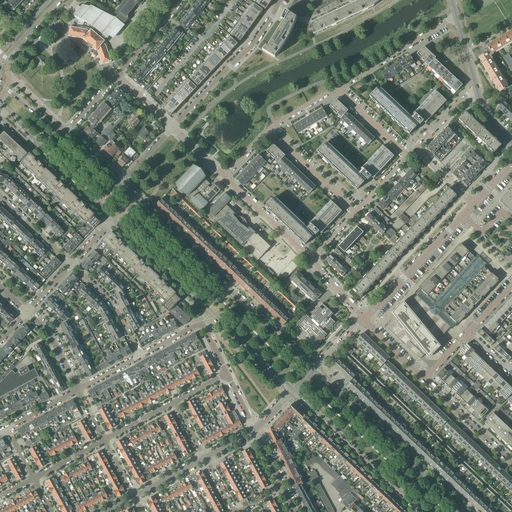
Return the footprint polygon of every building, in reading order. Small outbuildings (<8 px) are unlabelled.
[(18,5),(12,0),(9,0),(10,1),(8,4),(6,6),(12,11),(13,9),(14,9),(15,9),(17,7),(16,6),(18,5)] [(114,13),(118,16),(119,16),(126,22),(129,19),(126,16),(136,4),(139,6),(141,3),(140,2),(142,0),(143,1),(143,0),(125,0),(118,9),(114,13)] [(197,2),(204,8),(206,5),(209,7),(211,9),(214,12),(215,10),(212,8),(202,0),(198,0),(197,1),(197,2)] [(260,0),(258,0),(256,3),(266,10),(269,6),(260,0)] [(297,0),(295,5),(293,15),(297,18),(296,21),(295,21),(312,25),(312,24),(313,24),(313,23),(314,24),(318,22),(318,21),(322,19),(323,19),(327,17),(331,15),(332,15),(336,13),(341,11),(340,10),(341,10),(341,11),(345,9),(345,8),(345,9),(350,6),(354,4),(359,2),(363,0),(297,0)] [(363,0),(359,2),(354,4),(350,6),(345,9),(345,8),(345,9),(341,11),(341,10),(340,10),(341,11),(336,13),(332,15),(331,15),(327,17),(323,19),(322,19),(318,21),(318,22),(314,24),(313,23),(313,24),(312,24),(312,25),(314,34),(315,34),(316,34),(318,33),(322,31),(322,30),(327,28),(327,29),(327,28),(331,26),(332,26),(331,26),(336,24),(340,22),(341,22),(345,20),(349,18),(350,18),(354,15),(354,16),(354,15),(359,13),(359,14),(359,13),(363,11),(368,9),(372,7),(373,7),(378,3),(381,0),(382,0),(363,0)] [(195,5),(193,6),(203,14),(204,13),(202,11),(204,8),(197,2),(196,3),(195,4),(195,5)] [(254,4),(251,8),(260,14),(263,10),(254,4)] [(91,29),(105,41),(109,36),(113,38),(119,32),(124,25),(123,25),(126,22),(119,16),(118,16),(116,19),(115,17),(91,5),(90,7),(82,5),(80,7),(77,6),(76,8),(75,10),(76,11),(72,15),(78,21),(83,25),(85,22),(92,26),(93,27),(91,29)] [(190,10),(190,11),(197,16),(199,14),(202,16),(203,14),(193,6),(192,8),(191,8),(190,10)] [(251,8),(248,11),(257,18),(260,14),(251,8)] [(188,13),(186,15),(196,23),(198,24),(199,23),(195,19),(197,16),(190,11),(189,11),(188,13)] [(248,11),(245,15),(254,22),(257,18),(248,11)] [(283,21),(267,46),(266,47),(263,50),(274,57),(276,55),(278,52),(280,50),(282,47),(283,45),(285,42),(287,40),(288,37),(290,34),(291,32),(292,29),(293,26),(295,23),(295,21),(296,21),(297,18),(293,15),(286,11),(281,19),(283,21)] [(183,19),(190,25),(192,22),(195,25),(196,23),(186,15),(185,17),(184,17),(183,18),(183,19)] [(245,15),(242,19),(252,26),(254,22),(245,15)] [(190,25),(183,19),(182,20),(181,21),(181,22),(179,24),(187,30),(188,28),(190,25)] [(252,26),(242,19),(239,23),(249,30),(252,26)] [(239,23),(237,27),(246,34),(249,30),(239,23)] [(108,52),(110,52),(107,44),(104,42),(105,41),(91,29),(90,30),(88,28),(80,27),(80,28),(73,27),(70,26),(68,37),(82,39),(83,39),(82,40),(90,46),(97,51),(102,65),(105,64),(112,62),(108,52)] [(237,27),(234,31),(243,38),(246,34),(237,27)] [(172,32),(179,38),(181,35),(182,36),(184,34),(176,28),(174,30),(172,31),(172,32)] [(511,30),(503,35),(509,44),(511,41),(511,30)] [(234,31),(231,35),(240,42),(243,38),(234,31)] [(169,36),(169,37),(175,42),(178,40),(181,42),(182,40),(179,38),(172,32),(171,34),(170,34),(169,36)] [(503,35),(495,40),(500,49),(509,44),(503,35)] [(229,36),(226,40),(234,48),(238,44),(237,43),(229,36)] [(166,39),(165,41),(175,49),(176,47),(173,45),(175,42),(169,37),(168,37),(166,39)] [(221,41),(221,42),(223,43),(231,51),(234,48),(226,40),(223,43),(221,41)] [(486,45),(487,47),(491,54),(500,49),(495,40),(486,45)] [(162,45),(161,45),(168,51),(171,48),(173,51),(175,49),(165,41),(164,42),(163,42),(162,44),(162,45)] [(221,42),(218,45),(219,47),(228,55),(231,51),(223,43),(221,42)] [(158,49),(168,58),(169,59),(170,57),(169,56),(167,55),(169,52),(168,51),(161,45),(161,46),(159,47),(159,48),(158,49)] [(215,48),(214,49),(216,50),(225,58),(228,55),(219,47),(218,45),(219,47),(216,50),(215,48)] [(417,54),(424,62),(432,54),(424,47),(417,54)] [(478,58),(481,61),(489,56),(489,55),(491,54),(487,47),(486,47),(484,48),(485,50),(485,51),(487,53),(478,58)] [(155,53),(154,54),(161,59),(163,57),(166,59),(168,58),(158,49),(157,51),(156,51),(155,53)] [(214,49),(211,52),(221,62),(225,58),(216,50),(214,49)] [(211,52),(208,56),(210,57),(218,65),(221,62),(211,52)] [(152,56),(151,58),(160,66),(162,64),(159,62),(161,59),(154,54),(153,54),(152,55),(152,56)] [(428,66),(436,58),(432,54),(424,62),(425,62),(425,61),(429,64),(428,66)] [(511,60),(508,54),(503,57),(508,65),(511,72),(511,60)] [(209,57),(206,61),(215,69),(218,65),(210,57),(208,56),(209,57)] [(410,56),(404,59),(409,67),(415,63),(410,56)] [(481,61),(484,67),(493,61),(489,56),(481,61)] [(147,62),(153,68),(156,70),(158,67),(163,71),(164,70),(160,66),(151,58),(149,60),(148,60),(147,61),(147,62)] [(428,66),(432,70),(438,63),(435,59),(436,58),(428,66)] [(404,59),(398,62),(403,70),(409,67),(404,59)] [(201,62),(201,63),(203,64),(211,72),(215,69),(206,61),(203,64),(201,62)] [(484,67),(489,75),(498,70),(493,61),(484,67)] [(143,66),(150,72),(152,70),(155,72),(157,74),(158,72),(156,70),(153,68),(147,62),(145,64),(143,65),(143,66)] [(398,62),(393,66),(397,74),(403,70),(398,62)] [(201,63),(198,66),(208,76),(211,72),(203,64),(201,63)] [(432,70),(436,73),(442,66),(438,63),(432,70)] [(139,70),(146,76),(149,79),(151,77),(149,76),(151,74),(150,72),(143,66),(143,67),(142,67),(141,68),(141,69),(139,70)] [(198,66),(195,70),(196,71),(205,79),(208,76),(198,66)] [(393,66),(387,69),(392,77),(397,74),(393,66)] [(436,73),(440,77),(446,70),(442,66),(436,73)] [(392,77),(387,69),(381,73),(386,81),(392,77)] [(137,73),(136,75),(143,81),(146,76),(139,70),(139,71),(138,71),(137,72),(137,73)] [(196,71),(193,75),(202,83),(205,79),(196,71),(195,70),(196,71)] [(440,77),(444,81),(450,74),(446,70),(440,77)] [(489,75),(494,84),(503,79),(498,70),(489,75)] [(444,81),(448,84),(454,78),(450,74),(444,81)] [(143,81),(136,75),(135,75),(134,76),(134,77),(132,79),(141,87),(143,85),(140,83),(143,81)] [(202,83),(193,75),(190,78),(198,86),(202,83)] [(187,78),(183,82),(194,91),(197,88),(196,87),(187,78)] [(448,84),(452,88),(458,81),(454,78),(448,84)] [(503,79),(494,84),(499,92),(508,87),(503,79)] [(458,81),(452,88),(456,92),(462,85),(458,81)] [(183,82),(180,85),(190,95),(194,91),(183,82)] [(180,85),(177,89),(187,98),(190,95),(180,85)] [(116,90),(114,92),(122,99),(124,96),(127,98),(128,96),(119,88),(117,90),(116,90)] [(375,101),(375,102),(377,104),(378,104),(380,105),(381,106),(380,107),(409,135),(418,125),(412,120),(411,121),(377,88),(369,97),(372,99),(373,98),(375,101)] [(177,89),(173,92),(184,102),(187,98),(177,89)] [(112,95),(111,96),(118,103),(122,99),(114,92),(112,94),(112,95)] [(173,92),(170,96),(180,105),(184,102),(173,92)] [(441,106),(440,105),(442,103),(443,104),(446,101),(437,92),(416,115),(413,118),(420,125),(423,122),(424,122),(425,122),(426,120),(427,120),(428,121),(431,117),(430,117),(430,116),(432,114),(432,115),(433,115),(436,112),(435,111),(437,109),(438,109),(438,110),(441,106)] [(119,103),(118,103),(111,96),(110,97),(108,98),(108,99),(107,101),(109,103),(113,107),(111,109),(118,115),(120,112),(117,109),(118,108),(116,106),(119,103)] [(170,96),(167,99),(177,109),(180,105),(170,96)] [(167,99),(164,103),(174,112),(177,109),(167,99)] [(329,107),(337,114),(344,107),(336,100),(329,107)] [(499,110),(502,112),(508,105),(504,101),(497,109),(498,111),(499,110)] [(104,103),(99,109),(107,115),(112,110),(104,103)] [(174,112),(164,103),(163,103),(160,106),(163,109),(170,116),(173,113),(174,112)] [(503,115),(505,117),(511,109),(511,108),(508,105),(502,112),(504,114),(503,115)] [(340,118),(340,119),(348,111),(344,107),(337,114),(337,115),(338,114),(341,117),(340,118)] [(322,108),(317,112),(321,120),(327,116),(322,108)] [(99,109),(94,115),(102,121),(107,115),(99,109)] [(340,119),(344,122),(351,116),(347,112),(348,111),(340,119)] [(317,112),(311,115),(316,123),(321,120),(317,112)] [(458,119),(470,131),(477,123),(474,120),(472,118),(473,118),(471,116),(470,116),(465,112),(462,115),(458,119)] [(136,117),(133,120),(130,123),(134,128),(140,122),(138,119),(140,116),(138,114),(135,117),(136,117)] [(90,125),(89,125),(94,130),(102,121),(94,115),(88,121),(91,123),(90,125)] [(311,115),(305,119),(306,120),(310,126),(316,123),(311,115)] [(344,122),(348,126),(355,119),(351,116),(344,122)] [(118,120),(113,126),(114,128),(116,127),(116,126),(118,125),(122,120),(123,119),(122,119),(121,118),(118,120)] [(305,119),(299,122),(304,130),(310,126),(306,120),(305,119)] [(355,119),(348,126),(352,130),(359,123),(355,119)] [(152,126),(157,130),(157,131),(160,127),(155,123),(154,122),(152,120),(149,123),(151,125),(152,126)] [(304,130),(299,122),(294,126),(298,134),(304,130)] [(352,130),(356,134),(363,127),(359,123),(352,130)] [(470,131),(482,142),(489,134),(484,130),(485,129),(483,127),(482,128),(477,123),(470,131)] [(94,130),(89,125),(84,131),(88,134),(92,139),(97,133),(94,130)] [(356,134),(360,137),(367,130),(363,127),(356,134)] [(443,131),(449,137),(454,133),(447,127),(445,129),(443,131)] [(144,128),(138,133),(141,138),(148,133),(144,128)] [(360,137),(364,141),(371,134),(367,130),(360,137)] [(439,135),(445,142),(449,137),(443,131),(441,133),(439,135)] [(6,159),(7,158),(9,156),(11,154),(18,146),(3,132),(0,135),(0,154),(1,154),(6,159)] [(106,137),(104,139),(106,141),(108,139),(110,142),(103,150),(104,149),(107,153),(107,152),(112,156),(115,153),(118,156),(124,150),(123,150),(120,148),(119,149),(114,145),(115,144),(112,141),(116,136),(111,132),(110,133),(108,135),(106,137)] [(437,150),(433,155),(432,155),(440,162),(462,139),(454,132),(454,133),(449,137),(445,142),(441,146),(437,150)] [(371,134),(364,141),(368,145),(375,138),(371,134)] [(489,134),(482,142),(494,153),(501,145),(496,141),(497,140),(495,138),(494,139),(489,134)] [(435,140),(441,146),(445,142),(439,135),(439,136),(437,137),(437,138),(435,140),(435,139),(434,140),(435,140)] [(106,141),(104,139),(101,137),(96,142),(101,147),(106,141)] [(430,144),(431,144),(437,150),(441,146),(435,140),(433,142),(432,142),(433,142),(431,144),(430,144)] [(277,163),(278,164),(285,156),(273,144),(266,152),(274,159),(275,159),(278,162),(277,163)] [(317,152),(320,154),(321,154),(323,156),(322,157),(325,160),(326,159),(329,161),(328,162),(329,164),(349,182),(357,190),(366,180),(360,175),(359,176),(325,144),(317,152)] [(426,148),(433,155),(437,150),(431,144),(429,146),(428,146),(429,146),(426,148)] [(26,154),(18,146),(11,154),(14,157),(13,158),(11,157),(11,158),(9,156),(7,158),(10,161),(10,162),(14,163),(14,162),(16,159),(19,161),(19,162),(26,154)] [(124,153),(125,155),(130,159),(131,158),(136,153),(130,147),(124,153)] [(385,147),(385,148),(364,170),(360,174),(368,181),(371,177),(372,178),(372,177),(374,175),(375,176),(379,173),(378,172),(377,172),(379,170),(380,170),(380,171),(384,167),(383,167),(383,166),(385,164),(385,165),(386,165),(389,162),(389,161),(388,161),(390,159),(391,159),(390,159),(391,160),(394,156),(385,147)] [(474,150),(469,156),(476,163),(480,158),(481,157),(474,150)] [(125,155),(124,153),(119,158),(121,160),(118,163),(119,164),(118,164),(121,167),(122,167),(123,167),(128,161),(124,157),(125,155)] [(85,224),(91,216),(93,215),(87,210),(84,207),(84,206),(80,202),(79,203),(76,200),(76,199),(66,189),(66,190),(62,186),(63,186),(59,182),(58,183),(54,180),(55,179),(44,169),(41,166),(41,165),(38,162),(37,162),(36,163),(33,160),(34,159),(28,154),(20,162),(85,224),(85,223),(85,224)] [(259,155),(254,160),(261,166),(266,161),(259,155)] [(263,157),(270,163),(272,162),(265,155),(263,157)] [(278,164),(281,167),(288,160),(284,157),(285,156),(278,164)] [(469,156),(465,160),(472,167),(476,163),(469,156)] [(480,158),(476,163),(484,170),(489,164),(484,159),(483,160),(480,158)] [(5,162),(13,169),(14,167),(7,160),(5,162)] [(254,160),(250,165),(256,171),(261,166),(254,160)] [(281,167),(285,171),(292,164),(288,160),(281,167)] [(465,160),(460,164),(468,171),(472,167),(465,160)] [(476,163),(472,167),(480,174),(484,170),(476,163)] [(285,171),(289,175),(296,168),(292,164),(285,171)] [(460,164),(456,169),(464,175),(468,171),(460,164)] [(200,169),(194,165),(193,165),(176,184),(178,189),(177,190),(182,195),(183,193),(188,196),(192,199),(190,201),(201,211),(208,203),(221,190),(214,184),(210,188),(208,186),(210,184),(204,179),(206,177),(202,171),(201,170),(200,169)] [(250,165),(245,170),(252,176),(256,171),(250,165)] [(472,167),(468,171),(475,178),(480,174),(472,167)] [(27,179),(15,168),(13,169),(25,180),(27,179)] [(289,175),(293,179),(300,172),(296,168),(289,175)] [(410,170),(406,174),(412,180),(416,175),(417,176),(419,175),(415,172),(416,171),(412,168),(410,170)] [(459,181),(460,180),(464,175),(456,169),(452,174),(459,181)] [(245,170),(240,175),(247,182),(252,176),(245,170)] [(468,171),(464,175),(471,182),(475,178),(468,171)] [(293,179),(297,182),(304,175),(300,172),(293,179)] [(1,183),(2,184),(8,177),(7,176),(1,174),(0,176),(0,183),(0,184),(1,183)] [(406,174),(402,179),(408,184),(412,180),(406,174)] [(247,182),(240,175),(236,180),(242,186),(247,182)] [(297,182),(301,186),(308,179),(304,175),(297,182)] [(464,175),(460,180),(462,182),(461,183),(466,188),(471,182),(464,175)] [(4,186),(6,188),(12,181),(8,177),(2,184),(4,185),(4,186)] [(301,186),(305,190),(312,183),(308,179),(301,186)] [(402,179),(398,183),(403,188),(408,184),(402,179)] [(9,189),(10,191),(16,185),(12,181),(6,188),(8,189),(9,189)] [(312,183),(305,190),(309,194),(316,187),(312,183)] [(398,183),(394,188),(399,193),(403,188),(398,183)] [(33,184),(31,186),(39,193),(41,192),(33,184)] [(11,193),(13,195),(20,188),(16,185),(10,191),(11,192),(11,193)] [(511,187),(499,201),(511,213),(511,187)] [(16,197),(17,198),(23,192),(20,188),(13,195),(15,197),(16,197)] [(394,188),(390,192),(395,197),(399,193),(394,188)] [(437,200),(445,207),(449,203),(450,203),(452,201),(452,200),(456,195),(449,188),(437,200)] [(19,200),(21,202),(27,195),(23,192),(17,198),(19,199),(19,200)] [(390,192),(386,196),(391,201),(395,197),(390,192)] [(42,193),(40,194),(48,202),(49,200),(42,193)] [(24,204),(25,205),(31,199),(27,195),(21,202),(23,204),(24,204)] [(386,196),(382,201),(387,206),(391,201),(386,196)] [(156,205),(160,209),(166,203),(162,198),(156,205)] [(26,207),(28,209),(35,202),(31,199),(25,205),(26,206),(26,207)] [(215,221),(242,246),(255,233),(250,227),(249,228),(247,227),(248,226),(247,225),(247,224),(247,223),(246,222),(246,221),(245,220),(245,219),(244,219),(244,218),(243,218),(243,217),(242,217),(241,217),(240,217),(239,217),(238,217),(230,208),(229,209),(227,208),(228,207),(219,199),(208,211),(206,214),(214,221),(215,221)] [(314,236),(308,230),(307,231),(273,199),(265,207),(305,245),(314,236)] [(426,212),(434,219),(438,214),(439,215),(441,213),(440,212),(445,207),(437,200),(426,212)] [(387,206),(382,201),(377,205),(383,210),(387,206)] [(31,211),(33,212),(38,206),(35,202),(28,209),(30,211),(31,211)] [(160,209),(164,213),(171,207),(166,203),(160,209)] [(333,203),(323,213),(312,225),(308,229),(316,236),(319,232),(321,234),(342,211),(333,203)] [(54,204),(53,206),(60,214),(62,212),(54,204)] [(34,214),(36,216),(42,210),(38,206),(33,212),(34,214)] [(164,213),(169,218),(175,211),(171,207),(164,213)] [(39,218),(40,219),(46,213),(42,210),(36,216),(38,218),(39,218)] [(0,216),(0,217),(3,221),(9,215),(7,213),(5,211),(0,216)] [(169,218),(173,222),(179,215),(175,211),(169,218)] [(415,224),(423,231),(427,226),(428,227),(430,225),(429,224),(434,219),(426,212),(415,224)] [(41,221),(43,223),(50,217),(46,213),(40,219),(41,221)] [(63,213),(61,214),(61,215),(69,222),(71,220),(63,213)] [(364,219),(369,223),(374,217),(370,213),(364,219)] [(3,221),(7,224),(13,218),(11,216),(10,216),(9,215),(3,221)] [(173,222),(177,226),(184,219),(179,215),(173,222)] [(94,219),(92,216),(86,222),(88,224),(91,227),(93,229),(94,229),(93,229),(99,223),(98,222),(97,221),(96,220),(95,219),(94,219),(95,219),(94,218),(94,219)] [(46,225),(48,227),(53,220),(50,217),(43,223),(45,225),(46,225)] [(369,223),(373,227),(378,221),(374,217),(369,223)] [(7,224),(10,228),(16,222),(15,221),(15,220),(13,218),(7,224)] [(177,226),(182,230),(188,223),(184,219),(177,226)] [(49,229),(51,231),(57,224),(53,220),(48,227),(49,228),(49,229)] [(373,227),(377,231),(383,226),(385,223),(383,221),(380,224),(378,221),(373,227)] [(10,228),(14,232),(21,225),(18,223),(16,222),(10,228)] [(182,230),(186,234),(193,227),(191,226),(192,225),(189,223),(188,223),(182,230)] [(54,232),(55,234),(61,228),(57,224),(51,231),(53,232),(54,232)] [(86,227),(85,227),(90,232),(93,229),(91,227),(88,224),(86,227)] [(404,236),(411,243),(416,238),(417,239),(419,237),(418,236),(423,231),(415,224),(404,236)] [(14,232),(18,235),(24,229),(23,228),(23,227),(21,225),(14,232)] [(357,226),(353,230),(360,237),(363,233),(357,226)] [(382,235),(385,232),(387,230),(387,229),(387,230),(383,226),(377,231),(382,235)] [(186,234),(190,238),(197,231),(193,227),(186,234)] [(61,228),(55,234),(57,235),(57,236),(58,237),(59,237),(65,231),(61,228)] [(18,235),(22,239),(28,232),(26,230),(25,230),(24,229),(18,235)] [(84,239),(87,235),(82,230),(79,234),(80,234),(84,238),(84,239)] [(353,230),(349,234),(356,241),(360,237),(353,230)] [(190,238),(195,242),(201,236),(197,231),(190,238)] [(22,239),(26,242),(31,236),(30,235),(30,234),(28,232),(22,239)] [(112,249),(114,252),(167,302),(168,302),(175,294),(175,293),(170,288),(166,285),(167,284),(163,281),(162,282),(159,278),(149,268),(148,268),(145,265),(146,264),(142,260),(141,260),(140,261),(137,258),(138,257),(127,247),(127,248),(124,245),(124,244),(121,241),(120,240),(119,241),(118,241),(116,238),(116,237),(111,232),(96,248),(105,256),(112,249)] [(76,233),(73,237),(79,244),(81,242),(81,241),(82,239),(76,233)] [(349,234),(346,238),(352,245),(356,241),(349,234)] [(395,245),(382,259),(389,266),(394,262),(396,260),(396,259),(398,257),(405,250),(406,251),(407,248),(411,243),(404,236),(398,242),(396,239),(398,238),(394,235),(392,238),(390,240),(395,245)] [(26,242),(29,246),(36,239),(34,237),(33,237),(31,236),(26,242)] [(195,242),(199,246),(206,240),(201,236),(195,242)] [(73,237),(69,241),(76,247),(77,245),(78,245),(79,244),(73,237)] [(346,238),(342,242),(348,248),(352,245),(346,238)] [(29,246),(33,249),(39,243),(38,242),(38,241),(36,239),(29,246)] [(199,246),(204,250),(210,244),(206,240),(199,246)] [(69,241),(66,244),(73,251),(74,249),(74,248),(76,247),(69,241)] [(342,242),(338,246),(340,248),(344,253),(348,248),(342,242)] [(33,249),(37,253),(43,247),(41,245),(40,245),(39,243),(33,249)] [(73,251),(66,244),(62,248),(69,254),(70,253),(71,253),(73,251)] [(204,250),(208,255),(214,248),(210,244),(204,250)] [(461,244),(456,248),(461,252),(465,248),(462,245),(461,244)] [(43,247),(37,253),(41,257),(47,251),(45,249),(45,248),(43,247)] [(208,255),(212,259),(219,252),(214,248),(208,255)] [(335,259),(338,255),(341,253),(336,248),(334,251),(333,249),(329,253),(330,254),(325,260),(330,264),(335,259)] [(456,248),(448,257),(452,261),(458,267),(463,262),(467,258),(461,252),(456,248)] [(476,258),(465,248),(461,252),(467,258),(472,263),(476,258)] [(92,253),(91,254),(92,256),(93,255),(95,257),(94,258),(97,261),(99,259),(98,259),(100,256),(94,250),(94,251),(93,251),(92,252),(92,253)] [(212,259),(217,263),(223,256),(219,252),(212,259)] [(0,257),(0,260),(2,263),(8,257),(4,253),(0,257)] [(88,257),(87,258),(93,264),(95,261),(96,262),(97,261),(94,258),(95,257),(93,255),(92,256),(91,254),(89,256),(88,257)] [(217,263),(222,268),(228,261),(223,256),(217,263)] [(8,257),(2,263),(3,263),(5,265),(7,266),(12,260),(14,259),(12,257),(10,259),(8,257)] [(54,257),(51,261),(57,267),(59,265),(59,264),(60,263),(54,257)] [(448,257),(440,266),(444,270),(448,266),(452,261),(448,257)] [(85,260),(84,262),(85,264),(86,263),(88,265),(91,268),(92,266),(91,266),(93,264),(87,258),(86,258),(85,259),(85,260)] [(427,295),(419,288),(417,290),(414,293),(417,295),(421,299),(426,304),(428,306),(430,307),(430,310),(435,315),(438,315),(442,319),(451,327),(455,322),(450,317),(444,312),(442,310),(442,307),(447,302),(452,297),(461,288),(470,279),(475,274),(484,265),(480,262),(476,258),(472,263),(468,268),(460,277),(456,281),(448,290),(444,295),(440,299),(437,302),(434,302),(427,295)] [(467,258),(463,262),(468,268),(472,263),(467,258)] [(330,264),(334,268),(339,263),(335,259),(330,264)] [(382,259),(371,271),(378,278),(382,273),(383,274),(385,272),(384,271),(389,266),(382,259)] [(10,270),(16,264),(12,260),(7,266),(8,267),(7,268),(10,270)] [(111,262),(130,280),(132,279),(112,260),(111,262)] [(51,261),(47,265),(53,271),(54,270),(55,270),(57,267),(51,261)] [(228,261),(222,268),(226,272),(233,265),(228,261)] [(458,267),(452,261),(448,266),(460,277),(468,268),(463,262),(458,267)] [(85,264),(84,262),(83,263),(82,263),(81,264),(81,265),(80,265),(87,271),(89,269),(91,268),(88,265),(86,263),(85,264)] [(334,268),(338,272),(344,267),(339,263),(334,268)] [(13,272),(14,273),(20,268),(16,264),(10,270),(11,271),(13,273),(13,272)] [(100,275),(101,277),(103,275),(103,274),(104,273),(105,273),(108,270),(109,269),(110,267),(111,268),(113,266),(110,264),(105,269),(103,267),(98,273),(98,274),(99,275),(100,275)] [(45,266),(42,268),(50,275),(52,273),(52,272),(53,271),(47,265),(45,267),(45,266)] [(231,276),(237,270),(233,265),(226,272),(231,276)] [(484,265),(475,274),(479,278),(487,269),(484,265)] [(345,266),(344,267),(338,272),(343,276),(343,277),(349,270),(345,266)] [(440,266),(427,279),(435,286),(439,282),(448,290),(456,281),(444,270),(440,266)] [(448,266),(444,270),(456,281),(460,277),(448,266)] [(18,277),(24,271),(20,268),(14,273),(15,275),(17,277),(18,277)] [(50,275),(42,268),(40,271),(41,271),(39,273),(45,279),(47,277),(48,277),(50,275)] [(491,273),(487,269),(479,278),(483,282),(487,277),(491,273)] [(104,280),(105,280),(111,274),(109,272),(109,271),(108,270),(105,273),(104,273),(103,274),(103,275),(101,277),(103,278),(103,279),(104,280)] [(231,276),(235,280),(242,274),(237,270),(231,276)] [(21,280),(22,281),(28,275),(24,271),(18,277),(18,278),(21,280)] [(321,294),(303,277),(297,271),(290,279),(314,302),(321,294)] [(371,271),(359,283),(367,290),(371,285),(372,286),(374,284),(373,283),(378,278),(371,271)] [(498,279),(491,273),(487,277),(495,285),(496,284),(498,281),(497,280),(498,279)] [(70,276),(69,278),(77,286),(79,284),(76,282),(78,280),(72,274),(72,275),(71,274),(70,275),(70,276)] [(107,282),(109,284),(111,282),(110,281),(112,279),(112,280),(115,277),(114,275),(113,276),(111,274),(105,280),(105,281),(106,282),(107,282)] [(235,280),(240,285),(246,278),(242,274),(235,280)] [(475,274),(470,279),(478,287),(479,286),(483,282),(479,278),(475,274)] [(25,284),(26,285),(31,279),(28,275),(22,281),(23,282),(25,284)] [(112,287),(118,281),(116,279),(116,278),(115,277),(112,280),(112,279),(110,281),(111,282),(109,284),(110,285),(110,286),(111,287),(112,287)] [(487,277),(483,282),(490,288),(491,287),(492,288),(494,286),(494,285),(495,285),(487,277)] [(31,279),(26,285),(28,287),(29,287),(31,289),(31,290),(33,292),(33,291),(34,292),(45,280),(43,278),(39,282),(37,281),(35,282),(31,279)] [(66,281),(65,281),(71,287),(73,285),(77,288),(79,291),(81,289),(79,287),(77,286),(69,278),(67,279),(66,280),(66,281)] [(240,285),(244,289),(250,282),(246,278),(240,285)] [(423,283),(431,291),(440,299),(444,295),(435,286),(427,279),(423,283)] [(470,279),(461,288),(469,296),(470,295),(475,290),(478,287),(470,279)] [(131,281),(143,292),(145,291),(133,280),(131,281)] [(63,283),(62,285),(71,294),(74,297),(75,295),(69,289),(71,287),(65,281),(65,282),(64,282),(63,283)] [(114,289),(116,290),(122,284),(121,282),(120,283),(118,281),(112,287),(113,287),(113,288),(114,289)] [(117,293),(117,294),(122,292),(122,291),(128,285),(124,282),(122,284),(116,290),(117,292),(117,293)] [(244,289),(248,293),(255,286),(250,282),(244,289)] [(439,282),(435,286),(444,295),(448,290),(439,282)] [(483,282),(479,286),(486,293),(487,292),(488,293),(490,290),(489,289),(490,288),(483,282)] [(367,290),(359,283),(354,289),(357,293),(356,293),(361,298),(363,296),(362,295),(367,290)] [(419,288),(427,295),(431,291),(423,283),(419,288)] [(58,289),(64,294),(66,292),(70,295),(71,294),(62,285),(60,287),(60,286),(59,287),(59,288),(58,289)] [(248,293),(253,297),(259,290),(255,286),(248,293)] [(479,286),(478,287),(475,290),(482,297),(482,296),(483,297),(486,294),(486,293),(479,286)] [(79,300),(82,297),(85,294),(87,292),(86,292),(88,290),(87,289),(87,288),(86,287),(85,287),(79,293),(81,295),(78,298),(79,300)] [(461,288),(452,297),(460,306),(462,303),(466,299),(469,296),(461,288)] [(84,298),(86,300),(92,294),(92,293),(92,292),(91,291),(90,292),(88,290),(86,292),(87,292),(85,294),(82,297),(83,298),(84,298)] [(253,297),(257,301),(263,294),(259,290),(253,297)] [(475,290),(470,295),(478,302),(479,301),(482,299),(481,298),(482,297),(475,290)] [(48,305),(49,306),(54,300),(53,299),(56,296),(57,297),(58,296),(60,294),(56,291),(45,302),(45,303),(47,305),(48,305)] [(431,291),(427,295),(434,302),(437,302),(440,299),(431,291)] [(116,298),(118,301),(120,299),(119,298),(122,297),(122,298),(125,296),(124,294),(122,292),(117,294),(115,295),(115,296),(115,297),(116,298)] [(290,297),(295,302),(299,298),(294,293),(290,297)] [(86,307),(87,306),(92,301),(93,301),(94,299),(93,299),(95,297),(94,296),(94,295),(93,294),(92,294),(86,300),(88,301),(84,305),(86,307)] [(175,294),(168,302),(159,311),(162,313),(163,313),(165,310),(168,313),(169,312),(183,326),(186,324),(189,321),(190,320),(190,319),(193,315),(190,312),(188,314),(178,305),(181,302),(180,300),(181,299),(179,298),(178,297),(177,296),(175,294)] [(257,301),(261,305),(268,298),(263,294),(257,301)] [(417,295),(407,305),(411,310),(421,299),(417,295)] [(470,295),(469,296),(466,299),(473,306),(474,306),(473,306),(474,305),(475,306),(478,303),(477,303),(478,302),(470,295)] [(119,304),(120,304),(127,300),(126,298),(126,297),(125,296),(122,298),(122,297),(119,298),(120,299),(118,301),(118,302),(119,304)] [(90,310),(94,307),(99,300),(99,299),(98,298),(97,298),(95,297),(93,299),(94,299),(93,301),(92,301),(87,306),(90,310)] [(452,310),(454,312),(458,308),(460,306),(452,297),(447,302),(451,305),(454,308),(452,310)] [(261,305),(266,309),(272,303),(268,298),(261,305)] [(426,304),(421,299),(411,310),(415,315),(426,304)] [(466,299),(462,303),(470,311),(471,310),(474,308),(473,307),(473,306),(466,299)] [(52,309),(52,310),(58,304),(54,300),(49,306),(50,307),(49,307),(52,310),(52,309)] [(95,309),(97,311),(103,304),(102,302),(101,301),(100,301),(99,300),(94,307),(96,309),(95,309)] [(121,307),(122,309),(125,308),(124,307),(126,306),(127,306),(130,304),(129,303),(128,303),(127,300),(120,304),(120,305),(120,306),(120,307),(121,307)] [(437,342),(429,332),(415,315),(411,310),(407,305),(403,301),(392,313),(396,318),(386,327),(420,359),(425,354),(429,358),(440,346),(437,342)] [(442,310),(444,312),(451,305),(447,302),(442,307),(442,310)] [(124,313),(132,309),(131,307),(135,305),(134,303),(131,305),(130,304),(127,306),(126,306),(124,307),(125,308),(122,309),(123,311),(123,313),(124,313)] [(266,309),(270,313),(276,307),(272,303),(266,309)] [(462,303),(460,306),(458,308),(465,315),(465,314),(466,314),(467,315),(469,312),(470,311),(462,303)] [(55,312),(56,313),(62,308),(58,304),(52,310),(53,310),(55,313),(55,312)] [(99,312),(101,315),(108,310),(107,309),(108,309),(107,307),(106,307),(106,306),(103,304),(97,311),(98,312),(99,312)] [(335,322),(330,318),(330,317),(332,315),(331,314),(332,313),(322,304),(309,317),(306,314),(292,329),(297,334),(294,336),(302,344),(305,341),(313,349),(327,334),(321,329),(322,328),(323,329),(325,327),(328,330),(335,322)] [(428,306),(426,304),(415,315),(429,332),(442,319),(438,315),(435,315),(430,310),(430,307),(428,306)] [(511,309),(506,304),(502,307),(509,314),(511,311),(511,309)] [(444,312),(450,317),(454,312),(452,310),(454,308),(451,305),(444,312)] [(270,313),(274,317),(281,311),(281,310),(280,308),(277,306),(276,307),(270,313)] [(502,307),(499,311),(506,318),(509,314),(502,307)] [(5,318),(10,313),(9,312),(10,311),(7,308),(1,314),(3,316),(2,318),(4,320),(5,318)] [(60,317),(66,311),(62,308),(56,313),(58,314),(57,315),(60,317)] [(458,308),(454,312),(462,320),(463,319),(465,316),(464,315),(465,315),(458,308)] [(126,316),(127,318),(129,317),(129,316),(131,315),(135,313),(134,311),(133,312),(132,309),(124,313),(125,314),(124,314),(125,316),(126,316)] [(67,310),(66,311),(60,317),(61,318),(60,318),(63,320),(64,321),(66,319),(66,320),(68,318),(72,315),(67,310)] [(101,318),(102,319),(106,317),(106,318),(108,317),(108,316),(110,314),(110,313),(109,311),(108,311),(108,310),(101,315),(102,317),(101,318)] [(274,317),(279,322),(285,315),(281,311),(274,317)] [(499,311),(495,315),(502,322),(506,318),(499,311)] [(129,321),(129,322),(139,317),(136,312),(135,313),(131,315),(129,316),(129,317),(127,318),(128,319),(128,320),(128,321),(129,321)] [(454,312),(450,317),(455,322),(457,324),(457,323),(458,322),(459,323),(461,321),(461,320),(462,320),(454,312)] [(10,313),(5,318),(4,320),(3,320),(8,324),(14,317),(14,316),(14,315),(12,313),(12,314),(10,313)] [(104,321),(105,323),(113,319),(113,318),(112,317),(110,314),(108,316),(108,317),(106,318),(106,317),(102,319),(101,320),(99,321),(100,323),(104,321)] [(285,315),(279,322),(283,326),(289,319),(285,315)] [(495,315),(492,319),(499,325),(502,322),(495,315)] [(131,325),(132,326),(141,321),(139,317),(129,322),(130,323),(129,323),(130,324),(131,325)] [(144,326),(142,323),(147,320),(147,318),(141,321),(132,326),(133,328),(132,329),(133,330),(134,330),(134,331),(144,326)] [(106,326),(107,328),(111,326),(113,325),(115,323),(114,322),(115,321),(114,320),(113,320),(113,319),(105,323),(107,326),(106,326)] [(451,327),(442,319),(429,332),(437,342),(451,327)] [(500,327),(499,325),(492,319),(484,326),(486,328),(493,334),(500,327)] [(62,330),(63,330),(74,324),(71,320),(60,325),(61,327),(62,330)] [(175,320),(170,323),(174,331),(176,330),(176,329),(178,328),(178,329),(182,327),(182,326),(175,320)] [(109,330),(110,332),(118,328),(117,328),(118,327),(117,326),(116,326),(115,323),(113,325),(111,326),(107,328),(108,330),(109,330)] [(170,323),(165,325),(169,333),(171,332),(171,333),(174,331),(170,323)] [(65,334),(66,335),(73,331),(76,329),(74,324),(63,330),(63,331),(64,334),(65,334)] [(20,329),(26,334),(28,336),(29,334),(28,333),(30,330),(24,325),(23,325),(21,327),(21,328),(20,329)] [(165,325),(161,328),(165,336),(167,334),(169,333),(165,325)] [(111,335),(112,337),(116,335),(118,334),(117,333),(120,332),(119,331),(119,330),(119,329),(118,329),(118,328),(110,332),(112,335),(111,335)] [(161,328),(156,330),(160,337),(162,337),(165,336),(161,328)] [(17,332),(16,332),(23,338),(26,334),(20,329),(19,330),(17,332)] [(151,331),(152,333),(156,341),(159,339),(158,338),(160,337),(156,330),(155,329),(151,331)] [(477,333),(484,340),(488,335),(481,329),(477,333)] [(68,339),(68,340),(75,336),(73,331),(66,335),(66,336),(67,339),(68,339)] [(503,331),(497,338),(499,340),(505,333),(503,331)] [(14,335),(13,337),(19,342),(23,338),(16,332),(16,333),(14,335)] [(116,335),(112,337),(113,339),(114,338),(115,341),(123,337),(122,336),(123,336),(122,335),(121,335),(120,332),(117,333),(118,334),(116,335)] [(146,334),(147,335),(151,342),(153,341),(153,342),(156,341),(152,333),(150,334),(149,332),(146,334)] [(192,335),(190,336),(195,345),(197,344),(196,342),(199,341),(195,334),(194,333),(192,335)] [(357,340),(361,344),(368,337),(363,333),(357,340)] [(147,335),(143,338),(147,345),(150,344),(149,343),(151,342),(147,335)] [(488,335),(484,340),(491,346),(495,342),(488,335)] [(70,343),(71,344),(78,340),(79,340),(78,338),(77,339),(75,336),(68,340),(70,343)] [(189,337),(186,338),(190,345),(192,344),(194,347),(196,346),(195,345),(190,336),(189,337)] [(9,340),(15,346),(17,348),(21,344),(19,342),(13,337),(12,338),(12,337),(9,340)] [(361,344),(366,348),(372,341),(368,337),(361,344)] [(147,345),(143,338),(138,340),(141,345),(142,346),(142,347),(142,346),(142,347),(144,346),(145,347),(147,345)] [(7,343),(6,344),(13,351),(12,350),(15,346),(9,340),(9,341),(6,343),(7,343)] [(73,349),(80,345),(78,340),(71,344),(71,346),(73,349)] [(181,341),(178,342),(182,349),(184,348),(186,351),(186,352),(188,351),(187,350),(182,341),(181,341)] [(366,348),(370,352),(376,345),(372,341),(366,348)] [(32,347),(35,352),(43,347),(41,344),(40,343),(32,347)] [(126,347),(123,348),(128,355),(129,355),(130,355),(130,354),(132,353),(126,343),(124,344),(126,347)] [(2,347),(2,348),(8,354),(10,355),(13,351),(6,344),(5,345),(4,345),(2,347)] [(460,351),(463,355),(470,347),(467,344),(460,351)] [(75,352),(76,354),(83,350),(80,345),(73,349),(73,350),(75,353),(75,352)] [(172,345),(170,347),(174,354),(176,352),(178,356),(179,355),(174,345),(173,346),(172,345)] [(370,352),(374,356),(381,350),(376,345),(370,352)] [(494,349),(501,356),(505,352),(498,345),(494,349)] [(36,351),(38,356),(45,352),(45,351),(45,350),(44,348),(43,348),(43,347),(35,352),(36,351)] [(167,349),(166,349),(174,365),(178,362),(177,361),(175,362),(171,355),(174,354),(170,347),(167,348),(167,349)] [(463,355),(467,358),(474,351),(470,347),(463,355)] [(121,349),(119,349),(121,353),(120,354),(121,356),(122,355),(124,358),(125,357),(126,357),(127,356),(128,355),(123,348),(121,349)] [(108,350),(108,351),(112,358),(113,361),(114,360),(115,362),(116,362),(117,362),(118,361),(118,360),(119,360),(115,353),(112,354),(110,349),(108,350)] [(118,351),(115,353),(119,360),(120,360),(121,359),(124,358),(122,355),(121,356),(120,354),(121,353),(119,349),(117,350),(118,351)] [(162,351),(167,361),(169,360),(172,366),(174,365),(166,349),(165,350),(164,350),(162,351)] [(78,358),(78,359),(85,355),(83,350),(76,354),(77,355),(76,355),(78,358)] [(374,356),(379,360),(385,354),(381,350),(374,356)] [(112,358),(108,351),(106,352),(109,356),(108,356),(106,357),(110,365),(111,365),(113,364),(115,362),(114,360),(113,361),(112,358)] [(159,353),(158,354),(163,363),(167,361),(162,351),(159,353)] [(194,364),(195,365),(195,366),(199,364),(209,359),(206,354),(205,351),(198,354),(200,357),(201,360),(199,361),(194,364)] [(465,361),(468,364),(477,355),(474,352),(474,351),(467,358),(465,361)] [(38,356),(41,361),(48,357),(48,356),(47,353),(46,353),(45,352),(38,356)] [(505,352),(501,356),(508,362),(511,358),(505,352)] [(156,354),(154,356),(157,362),(160,361),(162,366),(164,365),(163,363),(158,354),(157,355),(156,354)] [(385,354),(379,360),(383,365),(389,358),(385,354)] [(80,362),(81,363),(88,359),(85,355),(78,359),(80,362)] [(468,364),(472,368),(481,359),(477,355),(468,364)] [(151,357),(150,358),(155,368),(157,367),(159,365),(157,362),(154,356),(151,357)] [(41,361),(43,365),(50,361),(50,360),(49,357),(48,357),(41,361)] [(148,358),(146,360),(149,367),(152,366),(155,371),(156,370),(155,368),(150,358),(148,359),(148,358)] [(83,367),(83,368),(90,364),(88,359),(81,363),(82,364),(81,365),(83,367)] [(199,364),(195,366),(196,368),(201,365),(202,365),(202,364),(203,363),(204,367),(212,363),(210,359),(209,360),(209,359),(199,364)] [(332,366),(337,370),(343,363),(338,359),(332,366)] [(472,368),(476,371),(485,362),(481,359),(472,368)] [(146,360),(141,362),(148,374),(150,372),(147,368),(149,367),(146,360)] [(43,365),(46,370),(53,366),(53,365),(52,362),(51,363),(50,361),(43,365)] [(104,362),(95,368),(86,372),(87,374),(86,374),(88,377),(89,377),(109,366),(107,361),(104,362)] [(382,368),(386,372),(392,365),(388,361),(382,368)] [(141,362),(137,364),(141,371),(143,370),(146,376),(148,375),(148,374),(141,362)] [(476,371),(480,375),(488,366),(485,362),(476,371)] [(213,366),(212,363),(204,367),(207,371),(214,367),(213,366)] [(337,370),(341,374),(347,367),(343,363),(337,370)] [(85,371),(86,372),(95,368),(94,366),(92,367),(90,364),(83,368),(83,369),(85,371)] [(135,366),(134,367),(140,379),(142,378),(141,376),(143,375),(141,371),(137,364),(135,366)] [(194,369),(191,371),(195,378),(199,376),(200,375),(196,368),(195,366),(195,365),(193,367),(194,368),(194,369)] [(386,372),(390,376),(397,370),(392,365),(386,372)] [(46,370),(49,375),(56,371),(56,370),(54,367),(53,366),(46,370)] [(185,374),(183,375),(187,382),(191,380),(186,371),(184,368),(183,366),(182,367),(183,368),(182,368),(185,374)] [(480,375),(483,378),(492,369),(488,366),(480,375)] [(29,372),(26,367),(21,370),(21,371),(19,371),(18,372),(18,371),(18,372),(15,374),(11,370),(0,382),(0,397),(26,384),(31,385),(35,383),(33,380),(38,376),(38,375),(36,372),(34,369),(29,372)] [(132,367),(129,369),(135,379),(137,378),(139,380),(140,379),(134,367),(132,368),(132,367)] [(207,371),(206,371),(201,374),(202,375),(203,377),(206,375),(207,374),(207,373),(208,373),(209,376),(216,372),(214,367),(207,371)] [(341,374),(345,378),(352,371),(347,367),(341,374)] [(436,376),(440,379),(447,372),(444,368),(436,376)] [(126,371),(133,385),(134,387),(136,386),(133,380),(135,379),(129,369),(127,370),(127,371),(126,371)] [(483,378),(487,382),(496,373),(492,369),(483,378)] [(188,370),(186,371),(191,380),(192,379),(192,380),(195,378),(191,371),(188,372),(187,371),(189,371),(188,370)] [(390,376),(395,380),(401,374),(397,370),(390,376)] [(49,375),(51,379),(58,375),(57,374),(58,374),(56,371),(49,375)] [(124,372),(121,373),(125,380),(127,383),(129,382),(131,386),(133,385),(126,371),(124,372)] [(345,378),(350,382),(353,379),(356,376),(352,371),(345,378)] [(440,379),(444,383),(451,375),(447,372),(440,379)] [(487,382),(491,385),(500,376),(496,373),(487,382)] [(179,374),(177,375),(182,385),(187,382),(183,375),(179,377),(179,376),(180,376),(179,374)] [(395,380),(399,385),(405,378),(401,374),(395,380)] [(51,379),(54,384),(61,380),(61,379),(59,377),(58,375),(51,379)] [(176,379),(174,380),(178,387),(182,385),(177,375),(175,376),(176,379)] [(444,383),(448,386),(455,379),(451,375),(444,383)] [(116,376),(113,378),(117,384),(119,383),(121,386),(123,385),(118,376),(116,377),(116,376)] [(491,385),(495,389),(503,380),(500,376),(491,385)] [(452,390),(459,382),(461,380),(457,377),(455,379),(448,386),(452,390)] [(399,385),(403,389),(410,382),(405,378),(399,385)] [(170,379),(168,380),(173,390),(178,387),(174,380),(172,381),(170,379)] [(346,386),(351,390),(357,383),(353,379),(350,382),(346,386)] [(54,384),(56,389),(63,385),(62,383),(63,383),(61,380),(61,381),(61,380),(54,384)] [(108,380),(105,382),(109,389),(111,387),(113,391),(115,390),(109,380),(108,381),(108,380)] [(157,381),(159,385),(164,394),(166,394),(169,392),(165,385),(163,386),(159,380),(157,381)] [(166,381),(168,384),(165,385),(169,392),(172,390),(173,390),(168,380),(166,381)] [(495,389),(498,393),(507,383),(504,380),(503,380),(495,389)] [(107,394),(109,398),(110,400),(112,399),(107,390),(109,389),(105,382),(103,383),(103,384),(101,385),(107,394)] [(403,389),(408,393),(414,386),(410,382),(403,389)] [(452,390),(455,393),(462,386),(459,382),(452,390)] [(351,390),(355,394),(361,387),(357,383),(351,390)] [(498,393),(502,396),(511,387),(507,383),(498,393)] [(63,385),(56,389),(59,393),(66,390),(66,389),(64,386),(63,385)] [(105,395),(107,394),(101,385),(100,385),(97,386),(101,393),(103,392),(105,395)] [(159,388),(156,390),(160,397),(164,394),(159,385),(158,386),(159,388)] [(103,396),(101,393),(97,386),(94,388),(95,388),(93,389),(97,396),(99,400),(101,399),(100,398),(103,396)] [(220,388),(218,389),(221,396),(223,395),(225,397),(227,397),(221,386),(220,387),(220,388)] [(408,393),(412,397),(418,390),(414,386),(408,393)] [(455,393),(459,397),(466,389),(462,386),(455,393)] [(355,394),(359,398),(366,392),(361,387),(355,394)] [(511,388),(511,387),(502,396),(506,400),(511,393),(511,388)] [(92,399),(97,396),(93,389),(92,390),(91,389),(89,391),(88,392),(92,399)] [(153,389),(151,390),(156,399),(160,397),(156,390),(153,392),(153,391),(154,390),(153,389)] [(459,397),(463,400),(470,393),(466,389),(459,397)] [(31,390),(29,391),(34,400),(36,400),(36,401),(39,399),(37,396),(36,394),(35,392),(33,393),(31,390)] [(42,390),(39,391),(45,401),(46,400),(49,399),(49,398),(46,392),(43,393),(42,390)] [(140,391),(142,394),(147,404),(152,402),(148,395),(146,392),(144,393),(142,390),(140,391)] [(150,393),(148,395),(152,402),(155,400),(156,399),(151,390),(149,391),(150,393)] [(213,392),(210,393),(214,400),(216,399),(216,400),(218,401),(219,401),(213,390),(212,391),(213,392)] [(412,397),(417,401),(423,394),(418,390),(412,397)] [(27,392),(25,393),(27,396),(31,403),(33,402),(33,401),(34,400),(29,391),(27,392)] [(38,392),(36,394),(37,396),(39,399),(41,403),(44,402),(43,401),(45,401),(39,391),(38,392)] [(364,403),(364,402),(370,396),(366,392),(359,398),(364,403)] [(23,394),(21,395),(26,405),(28,404),(28,405),(31,403),(27,396),(25,393),(23,394)] [(463,400),(466,404),(474,397),(470,393),(463,400)] [(142,398),(139,400),(143,407),(147,404),(142,394),(140,395),(141,397),(142,397),(142,398)] [(212,405),(206,394),(205,395),(205,396),(203,397),(206,404),(208,403),(209,404),(210,406),(212,405)] [(417,401),(421,405),(427,398),(423,394),(417,401)] [(364,402),(368,406),(375,400),(370,396),(364,402)] [(12,398),(13,400),(18,409),(20,408),(20,409),(22,408),(19,401),(17,402),(14,397),(12,398)] [(466,404),(470,408),(477,400),(474,397),(466,404)] [(135,398),(133,399),(138,409),(139,408),(143,407),(139,400),(136,401),(135,400),(136,400),(135,398)] [(421,405),(425,409),(432,403),(427,398),(421,405)] [(9,402),(11,405),(14,412),(17,410),(18,409),(13,400),(12,400),(12,399),(9,401),(9,402)] [(132,403),(130,404),(134,411),(138,409),(133,399),(131,400),(132,402),(132,403)] [(186,406),(187,407),(198,402),(197,400),(195,401),(194,401),(193,399),(186,403),(188,406),(186,406)] [(69,402),(67,403),(71,410),(76,407),(72,400),(72,401),(71,400),(69,402)] [(368,406),(373,410),(379,404),(375,400),(368,406)] [(470,408),(474,411),(481,404),(477,400),(470,408)] [(217,408),(218,410),(228,404),(227,403),(226,404),(225,401),(218,405),(219,407),(218,407),(218,408),(217,408)] [(189,408),(190,411),(197,407),(196,405),(197,405),(197,404),(199,404),(198,402),(187,407),(188,409),(189,408)] [(7,403),(5,404),(10,414),(11,413),(12,413),(14,412),(11,405),(9,406),(7,403)] [(66,403),(63,405),(67,412),(69,411),(72,416),(74,415),(71,410),(67,403),(66,404),(66,403)] [(126,403),(124,404),(130,413),(134,411),(130,404),(128,405),(126,403)] [(425,409),(430,413),(436,407),(432,403),(425,409)] [(125,407),(121,409),(125,416),(129,414),(128,414),(130,413),(124,404),(122,405),(123,407),(124,406),(125,407)] [(221,411),(222,412),(229,409),(228,406),(229,406),(228,404),(218,410),(219,412),(220,411),(221,411)] [(299,423),(300,424),(303,421),(303,422),(307,418),(293,404),(289,408),(298,417),(301,420),(299,423)] [(373,410),(377,415),(383,408),(379,404),(373,410)] [(474,411),(478,415),(485,407),(481,404),(474,411)] [(99,412),(101,414),(107,411),(107,409),(108,408),(107,408),(109,407),(108,405),(103,408),(99,411),(97,411),(98,413),(99,412)] [(81,416),(76,407),(71,410),(74,415),(75,417),(76,419),(81,416)] [(430,413),(434,418),(440,411),(436,407),(430,413)] [(485,407),(478,415),(481,418),(488,411),(485,407)] [(57,408),(55,409),(59,416),(61,415),(64,420),(65,419),(59,408),(58,408),(57,408)] [(125,416),(121,409),(118,411),(117,410),(118,409),(117,408),(115,409),(120,418),(122,418),(125,416)] [(296,419),(298,417),(289,408),(285,412),(293,419),(295,417),(296,419)] [(377,415),(381,419),(388,412),(383,408),(377,415)] [(52,411),(51,412),(57,423),(59,422),(56,417),(59,416),(55,409),(52,411)] [(193,416),(194,418),(201,414),(200,412),(201,412),(203,411),(202,409),(191,415),(192,416),(193,416)] [(221,416),(222,418),(222,417),(231,413),(232,412),(232,411),(231,411),(229,409),(222,412),(223,414),(222,415),(223,415),(221,416)] [(232,412),(231,413),(233,417),(233,418),(229,420),(234,431),(236,430),(235,429),(242,425),(238,419),(234,411),(232,412)] [(434,418),(438,422),(445,415),(440,411),(434,418)] [(49,412),(47,414),(50,420),(53,419),(55,423),(57,423),(51,412),(50,413),(49,412)] [(294,420),(293,419),(285,412),(281,416),(291,425),(292,423),(292,422),(294,420)] [(381,419),(386,423),(392,416),(388,412),(381,419)] [(103,419),(105,422),(112,418),(110,416),(113,414),(112,413),(101,419),(102,420),(103,419)] [(163,421),(164,423),(173,418),(170,413),(163,417),(165,420),(163,421)] [(231,413),(222,417),(230,432),(233,430),(233,431),(234,431),(229,420),(233,418),(233,417),(231,413)] [(44,416),(43,416),(48,426),(50,425),(52,424),(50,420),(47,414),(44,415),(44,416)] [(511,431),(493,414),(484,423),(508,445),(508,444),(510,446),(510,447),(511,449),(511,431)] [(445,415),(438,422),(443,426),(449,419),(445,415)] [(40,418),(39,418),(44,428),(48,426),(43,416),(42,416),(40,417),(40,418)] [(293,427),(291,425),(281,416),(277,420),(284,425),(286,428),(288,426),(291,429),(293,427)] [(386,423),(390,427),(397,419),(398,419),(396,420),(392,416),(386,423)] [(197,423),(199,425),(205,422),(208,420),(207,418),(206,417),(195,422),(196,424),(197,423)] [(219,419),(221,424),(227,435),(228,434),(228,433),(230,432),(222,417),(222,418),(219,419)] [(37,419),(35,420),(40,430),(44,428),(39,418),(37,419)] [(105,423),(107,426),(116,421),(116,419),(115,419),(114,420),(113,421),(112,418),(105,422),(105,423)] [(167,423),(168,426),(175,422),(174,419),(174,420),(173,418),(164,423),(165,424),(167,423)] [(296,438),(305,428),(311,421),(307,418),(303,422),(303,421),(300,424),(299,426),(297,428),(292,433),(295,437),(296,438)] [(77,425),(78,427),(85,424),(83,421),(85,420),(84,419),(74,425),(75,427),(76,426),(77,425)] [(390,427),(394,431),(402,423),(401,424),(399,423),(400,422),(397,419),(390,427)] [(32,422),(31,423),(36,432),(40,430),(35,420),(32,422)] [(282,428),(284,425),(277,420),(273,424),(283,433),(283,432),(284,433),(286,432),(282,428)] [(444,427),(448,431),(454,424),(450,420),(444,427)] [(116,421),(107,426),(108,429),(109,429),(109,430),(116,426),(114,423),(115,422),(116,423),(117,422),(116,421)] [(303,434),(305,436),(315,425),(314,424),(313,424),(311,421),(305,428),(307,429),(303,434)] [(167,430),(168,431),(178,426),(176,425),(177,424),(175,422),(168,426),(170,428),(167,430)] [(205,422),(199,425),(200,428),(199,429),(199,430),(210,424),(209,422),(207,423),(206,424),(205,422)] [(27,425),(30,431),(31,432),(33,431),(34,433),(36,432),(31,423),(29,424),(29,423),(27,425)] [(394,431),(399,435),(405,429),(406,427),(402,423),(394,431)] [(77,431),(78,433),(88,427),(88,426),(86,426),(85,424),(78,427),(79,429),(79,430),(77,431)] [(156,425),(154,426),(157,433),(160,432),(161,434),(163,433),(161,430),(159,426),(158,424),(156,425)] [(285,434),(283,433),(273,424),(270,427),(270,428),(281,439),(284,438),(285,437),(282,435),(283,435),(284,435),(285,434)] [(448,431),(452,435),(459,428),(454,424),(448,431)] [(213,426),(214,428),(219,439),(221,438),(220,437),(223,436),(219,429),(218,426),(215,427),(214,425),(213,426)] [(311,433),(313,435),(319,429),(317,426),(315,425),(305,436),(307,438),(311,433)] [(151,428),(149,429),(154,438),(155,439),(157,438),(155,435),(157,433),(154,426),(151,428)] [(171,432),(173,435),(180,431),(178,426),(168,431),(169,433),(171,432)] [(26,434),(23,427),(21,428),(18,429),(18,430),(22,437),(26,434)] [(281,439),(270,428),(270,429),(267,430),(273,443),(281,439)] [(452,435),(457,439),(463,433),(459,428),(452,435)] [(149,429),(145,431),(148,438),(151,437),(152,439),(154,438),(149,429)] [(311,441),(313,443),(323,432),(322,431),(321,431),(319,429),(313,435),(315,437),(311,441)] [(399,435),(403,439),(410,433),(405,429),(399,435)] [(81,438),(82,440),(92,434),(92,433),(91,434),(89,431),(83,435),(84,437),(83,437),(81,438)] [(145,431),(140,434),(145,443),(146,445),(148,444),(146,439),(148,438),(145,431)] [(172,438),(173,440),(182,435),(180,431),(173,435),(174,437),(172,438)] [(208,431),(206,432),(212,443),(213,442),(213,441),(215,440),(212,433),(210,431),(208,432),(208,431)] [(319,441),(321,442),(327,436),(324,434),(324,433),(323,432),(313,443),(315,445),(319,441)] [(72,436),(69,438),(73,445),(76,443),(77,442),(72,433),(70,434),(71,435),(72,435),(72,436)] [(403,439),(407,443),(415,436),(413,434),(412,435),(410,433),(403,439)] [(457,439),(461,443),(468,437),(463,433),(457,439)] [(92,434),(82,440),(83,442),(84,441),(85,441),(86,440),(87,442),(93,439),(92,436),(93,435),(92,434)] [(138,434),(136,436),(140,443),(142,441),(144,444),(145,443),(140,434),(139,435),(138,434)] [(176,445),(178,443),(185,439),(184,437),(183,437),(182,435),(173,440),(176,445)] [(65,436),(63,437),(68,447),(69,446),(69,447),(73,445),(69,438),(65,439),(66,438),(65,436)] [(140,443),(136,436),(133,437),(134,437),(132,438),(132,440),(134,442),(135,446),(136,448),(138,447),(137,444),(140,443)] [(208,444),(204,437),(202,438),(202,437),(201,436),(199,436),(205,447),(206,446),(205,445),(208,444)] [(319,449),(320,451),(331,439),(330,438),(329,438),(327,436),(321,442),(323,444),(319,449)] [(407,443),(412,447),(418,441),(416,439),(417,438),(415,436),(407,443)] [(58,440),(59,440),(64,449),(68,447),(63,437),(58,440)] [(284,438),(281,439),(273,443),(275,448),(287,442),(285,439),(287,439),(286,437),(285,437),(284,438)] [(461,443),(466,447),(472,441),(468,437),(461,443)] [(0,446),(3,452),(5,451),(4,450),(9,447),(5,441),(3,442),(2,439),(1,439),(0,439),(0,446)] [(116,443),(118,447),(127,442),(126,440),(124,442),(123,439),(116,443)] [(177,447),(178,449),(187,444),(186,442),(185,439),(178,443),(179,446),(177,447)] [(327,448),(329,450),(335,444),(332,441),(331,439),(320,451),(322,453),(327,448)] [(412,447),(416,452),(423,445),(424,444),(423,444),(424,443),(420,439),(418,441),(412,447)] [(56,441),(54,442),(59,452),(64,449),(59,440),(56,442),(56,441)] [(466,447),(470,452),(476,445),(472,441),(466,447)] [(53,446),(51,447),(55,454),(58,453),(58,452),(59,452),(54,442),(52,443),(53,446)] [(119,449),(120,452),(127,448),(126,445),(128,444),(127,442),(118,447),(119,449)] [(289,447),(287,442),(275,448),(276,448),(278,452),(289,447)] [(29,451),(30,453),(37,450),(36,448),(37,448),(37,447),(39,446),(38,444),(27,450),(28,451),(29,451)] [(181,449),(183,452),(190,449),(187,444),(178,449),(179,451),(181,449)] [(326,456),(328,458),(339,447),(338,446),(337,446),(335,444),(329,450),(331,452),(326,456)] [(416,452),(421,456),(427,449),(423,445),(416,452)] [(470,452),(474,456),(481,449),(476,445),(470,452)] [(55,454),(51,447),(49,448),(47,446),(45,447),(50,457),(51,456),(55,454)] [(289,447),(278,452),(279,455),(279,456),(280,457),(281,457),(291,452),(290,449),(289,450),(288,448),(289,447)] [(335,456),(337,457),(343,451),(340,449),(340,448),(339,447),(328,458),(330,460),(335,456)] [(122,454),(123,456),(132,451),(131,449),(129,450),(127,448),(120,452),(122,454)] [(190,449),(183,452),(180,454),(183,458),(192,453),(190,449)] [(241,456),(242,457),(251,452),(251,451),(250,451),(248,449),(242,452),(243,455),(241,456)] [(421,456),(425,460),(431,453),(427,449),(421,456)] [(474,456),(479,460),(485,453),(481,449),(474,456)] [(172,453),(169,455),(173,462),(176,461),(175,460),(177,459),(176,456),(173,452),(172,450),(171,451),(172,453)] [(93,458),(94,460),(103,455),(101,451),(93,455),(95,458),(93,458)] [(123,456),(125,460),(132,457),(131,454),(133,453),(132,451),(123,456)] [(334,464),(336,466),(347,454),(346,453),(345,453),(343,451),(337,457),(339,459),(334,464)] [(33,458),(34,461),(41,457),(40,456),(41,455),(43,454),(42,452),(31,458),(32,459),(33,458)] [(291,452),(281,457),(283,462),(292,458),(290,453),(291,452)] [(425,460),(429,464),(436,457),(431,453),(425,460)] [(479,460),(483,464),(489,457),(485,453),(479,460)] [(165,454),(163,455),(168,464),(170,463),(171,463),(173,462),(169,455),(166,456),(165,454)] [(343,463),(344,465),(350,459),(348,456),(347,454),(336,466),(338,468),(343,463)] [(97,461),(98,464),(106,459),(105,457),(104,457),(103,455),(94,460),(95,462),(97,461)] [(160,460),(164,467),(168,464),(163,455),(162,456),(163,458),(160,460)] [(244,463),(245,465),(256,459),(255,458),(254,459),(253,456),(246,460),(247,462),(246,462),(244,463)] [(315,463),(318,464),(322,459),(318,456),(313,458),(315,463)] [(125,460),(128,465),(137,460),(136,458),(134,459),(132,457),(125,460)] [(429,464),(433,468),(440,462),(436,457),(429,464)] [(483,464),(487,468),(494,461),(489,457),(483,464)] [(7,464),(8,466),(15,462),(13,459),(14,459),(14,458),(3,463),(4,465),(6,464),(7,464)] [(295,463),(292,458),(283,462),(284,465),(285,467),(286,467),(295,463)] [(98,467),(99,469),(108,464),(107,462),(106,459),(98,464),(99,466),(98,467)] [(156,459),(155,460),(160,469),(164,467),(160,460),(158,461),(157,459),(156,459)] [(342,471),(344,473),(355,462),(354,461),(353,461),(350,459),(344,465),(347,467),(342,471)] [(46,460),(35,465),(36,466),(37,466),(39,468),(45,465),(44,463),(45,462),(47,461),(46,460)] [(129,467),(130,469),(137,465),(136,463),(138,462),(138,461),(137,460),(128,465),(129,467)] [(154,463),(151,464),(155,472),(158,470),(160,469),(155,460),(153,461),(154,463)] [(220,467),(221,469),(230,463),(230,462),(229,462),(228,460),(226,461),(220,464),(221,467),(220,467)] [(487,468),(492,472),(498,466),(494,461),(487,468)] [(5,467),(7,471),(18,465),(17,464),(16,465),(15,462),(8,466),(5,467)] [(86,463),(83,464),(87,472),(90,470),(91,472),(93,471),(91,468),(89,464),(88,462),(86,463)] [(298,462),(295,463),(286,467),(288,472),(299,467),(300,466),(298,462)] [(348,473),(350,475),(359,466),(356,464),(356,463),(355,462),(344,473),(346,475),(348,473)] [(433,468),(443,477),(450,471),(440,462),(433,468)] [(222,469),(224,472),(230,468),(229,466),(230,466),(232,465),(231,463),(230,463),(221,469),(221,470),(222,469)] [(81,466),(79,467),(84,476),(86,475),(85,475),(86,475),(85,473),(87,472),(83,464),(81,466)] [(101,470),(103,473),(110,469),(108,464),(99,469),(100,471),(101,470)] [(148,468),(149,470),(151,474),(153,473),(155,472),(151,464),(149,466),(148,464),(146,465),(147,466),(148,468)] [(248,471),(249,472),(260,467),(259,465),(258,466),(256,464),(250,467),(251,469),(250,470),(248,471)] [(132,472),(132,473),(142,468),(141,467),(138,468),(137,465),(130,469),(131,472),(132,472)] [(350,479),(352,481),(363,469),(361,468),(359,466),(350,475),(352,477),(350,479)] [(492,472),(496,476),(502,470),(498,466),(492,472)] [(75,469),(78,476),(80,479),(84,476),(79,467),(75,469)] [(300,469),(299,467),(288,472),(289,474),(289,475),(289,477),(290,477),(300,473),(298,470),(300,469)] [(132,473),(135,478),(142,474),(140,472),(143,470),(142,468),(132,473)] [(225,476),(235,470),(237,469),(236,468),(234,469),(232,470),(232,469),(231,470),(230,468),(224,472),(225,474),(224,475),(225,476)] [(11,476),(12,478),(22,473),(21,471),(20,472),(19,469),(12,473),(13,475),(12,475),(11,476)] [(75,469),(70,472),(75,481),(77,480),(76,478),(78,476),(75,469)] [(103,476),(104,478),(113,473),(110,469),(103,473),(104,475),(103,476)] [(358,478),(360,480),(366,474),(364,471),(364,470),(363,469),(352,481),(354,483),(356,481),(356,480),(358,478)] [(149,470),(142,474),(135,478),(134,478),(137,484),(139,482),(141,485),(153,478),(151,474),(149,470)] [(227,477),(228,479),(234,476),(233,474),(234,473),(236,472),(235,470),(225,476),(225,477),(227,477)] [(496,476),(500,481),(507,474),(502,470),(496,476)] [(252,478),(253,480),(264,474),(263,473),(262,474),(260,471),(254,475),(255,477),(252,478)] [(448,482),(454,475),(450,471),(443,477),(448,482)] [(68,473),(65,474),(69,481),(72,480),(73,482),(75,481),(70,472),(68,473)] [(193,484),(199,481),(205,478),(206,477),(203,472),(202,472),(196,475),(195,474),(187,478),(189,482),(191,485),(193,484)] [(301,472),(300,473),(290,477),(293,482),(300,479),(302,478),(300,475),(302,474),(301,472)] [(22,473),(12,478),(12,480),(14,479),(15,479),(16,481),(23,477),(21,474),(22,474),(22,473)] [(106,479),(108,481),(115,477),(114,475),(113,473),(104,478),(105,480),(106,479)] [(69,481),(65,474),(63,475),(63,476),(61,477),(62,479),(64,483),(66,486),(67,487),(69,486),(67,482),(69,481)] [(358,486),(360,488),(371,477),(369,476),(366,474),(360,480),(362,482),(358,486)] [(500,481),(505,485),(511,478),(507,474),(500,481)] [(448,482),(452,485),(459,479),(454,475),(448,482)] [(338,495),(344,500),(354,489),(352,488),(351,487),(350,486),(349,486),(348,485),(347,483),(346,483),(344,481),(341,477),(339,476),(335,480),(331,485),(340,494),(338,495)] [(45,481),(47,486),(56,481),(55,479),(54,480),(52,477),(45,481)] [(107,485),(108,487),(118,482),(117,480),(115,477),(108,481),(109,484),(107,485)] [(366,485),(368,487),(374,481),(372,479),(372,478),(371,477),(360,488),(362,490),(366,485)] [(198,485),(199,487),(208,482),(205,478),(199,481),(200,484),(198,485)] [(231,484),(232,487),(238,483),(237,481),(238,481),(240,480),(239,478),(229,483),(229,485),(231,484)] [(257,487),(258,487),(268,482),(267,480),(266,481),(265,478),(258,482),(259,484),(258,484),(258,485),(256,486),(257,487)] [(303,485),(300,479),(293,482),(292,483),(293,485),(295,489),(303,485)] [(452,485),(456,490),(463,483),(459,479),(452,485)] [(48,488),(49,490),(57,486),(56,484),(57,483),(56,481),(47,486),(48,488)] [(232,490),(233,491),(243,485),(241,481),(238,483),(232,487),(233,489),(232,490)] [(311,481),(303,485),(295,489),(298,494),(305,490),(303,487),(304,487),(305,487),(308,486),(308,485),(309,484),(309,485),(313,483),(311,481)] [(365,494),(368,496),(378,485),(376,484),(376,483),(374,481),(368,487),(370,489),(365,494)] [(111,488),(112,490),(120,486),(118,482),(108,487),(110,489),(111,488)] [(193,489),(191,485),(189,482),(187,483),(187,482),(185,484),(189,491),(191,489),(193,492),(194,491),(193,489)] [(456,490),(461,494),(467,487),(463,483),(456,490)] [(186,492),(189,491),(185,484),(182,485),(183,485),(181,486),(186,496),(187,495),(186,492)] [(236,494),(243,490),(245,489),(243,485),(233,491),(233,492),(234,492),(236,494)] [(374,493),(376,495),(382,489),(380,487),(379,487),(378,485),(368,496),(370,498),(374,493)] [(51,493),(52,495),(61,490),(60,488),(59,489),(57,486),(49,490),(51,493)] [(121,486),(120,486),(112,490),(115,495),(116,495),(117,497),(123,495),(121,492),(124,491),(121,486)] [(184,497),(186,496),(181,486),(176,489),(180,496),(183,494),(184,497)] [(202,494),(203,495),(212,490),(211,489),(212,489),(210,486),(203,490),(205,492),(202,494)] [(467,487),(461,494),(465,498),(472,491),(470,490),(467,487)] [(101,491),(99,493),(103,501),(105,499),(107,498),(105,494),(104,493),(103,490),(102,489),(100,490),(101,491)] [(342,502),(348,509),(353,503),(359,497),(358,497),(359,495),(358,494),(356,492),(354,489),(344,500),(342,502)] [(373,501),(375,503),(385,493),(384,491),(384,490),(382,489),(376,495),(378,496),(373,501)] [(52,495),(54,499),(62,495),(61,493),(62,492),(61,490),(52,495)] [(207,496),(208,499),(215,495),(212,490),(203,495),(204,497),(207,496)] [(305,490),(298,494),(301,499),(315,491),(314,490),(311,491),(307,492),(307,493),(305,490)] [(33,492),(30,493),(34,500),(37,499),(38,501),(40,500),(35,491),(33,492)] [(175,501),(177,500),(172,491),(170,492),(167,493),(171,500),(174,499),(175,501)] [(315,491),(301,499),(304,505),(311,501),(309,498),(310,497),(310,498),(313,496),(317,494),(315,491)] [(465,498),(469,502),(476,495),(472,491),(465,498)] [(95,492),(93,493),(98,503),(100,502),(103,501),(99,493),(96,494),(95,492)] [(109,492),(105,494),(107,498),(109,502),(115,499),(112,495),(111,496),(109,492)] [(28,495),(26,496),(31,505),(33,504),(31,502),(34,500),(30,493),(28,495)] [(92,496),(90,498),(94,505),(98,503),(93,493),(91,494),(92,496)] [(163,501),(165,500),(163,496),(162,493),(161,493),(160,493),(159,493),(156,494),(157,496),(156,497),(157,499),(156,500),(158,503),(163,501)] [(168,502),(171,500),(167,493),(165,495),(163,496),(165,500),(166,501),(167,503),(168,505),(170,504),(168,502)] [(246,493),(237,498),(237,500),(239,499),(240,502),(247,498),(245,495),(247,494),(246,493)] [(382,500),(384,502),(390,496),(388,494),(387,494),(385,493),(375,503),(374,505),(372,507),(374,509),(378,505),(382,500)] [(54,499),(57,504),(66,499),(65,497),(63,497),(62,495),(54,499)] [(207,503),(208,504),(217,499),(215,495),(208,499),(210,501),(207,503)] [(469,502),(474,506),(480,500),(476,495),(469,502)] [(26,496),(22,498),(25,505),(28,503),(29,506),(31,505),(26,496)] [(150,508),(151,507),(158,504),(158,503),(156,500),(155,498),(154,496),(148,499),(150,501),(147,503),(150,508)] [(377,511),(382,511),(384,511),(394,500),(392,499),(392,498),(390,496),(384,502),(386,504),(380,510),(379,508),(377,511)] [(86,497),(84,498),(90,508),(94,505),(90,498),(87,499),(86,497)] [(22,498),(17,501),(22,510),(24,509),(23,506),(25,505),(22,498)] [(83,501),(81,502),(85,510),(88,509),(90,508),(84,498),(83,499),(83,501)] [(57,506),(59,508),(67,504),(65,501),(67,500),(66,499),(57,504),(58,505),(57,506)] [(212,505),(213,507),(220,504),(219,501),(218,501),(217,499),(208,504),(209,506),(212,505)] [(265,507),(266,509),(276,504),(274,500),(273,499),(267,503),(269,506),(268,507),(267,506),(265,507)] [(311,501),(304,505),(307,510),(321,502),(320,500),(317,502),(316,501),(313,503),(313,504),(312,504),(311,501)] [(386,511),(390,508),(392,510),(398,504),(396,502),(395,502),(394,500),(384,511),(386,511)] [(474,506),(478,510),(485,504),(480,500),(474,506)] [(15,501),(13,503),(17,510),(19,508),(20,511),(22,510),(17,501),(15,502),(15,501)] [(85,510),(81,502),(78,504),(78,502),(76,503),(77,505),(79,508),(80,511),(81,511),(83,511),(85,510)] [(321,502),(307,510),(307,511),(316,511),(317,511),(315,509),(316,508),(319,507),(319,506),(322,504),(321,502)] [(348,509),(351,511),(359,503),(358,502),(355,505),(353,503),(348,509)] [(10,504),(8,505),(12,511),(14,511),(17,510),(13,503),(10,504)] [(351,511),(356,511),(360,509),(358,507),(360,505),(359,503),(351,511)]
